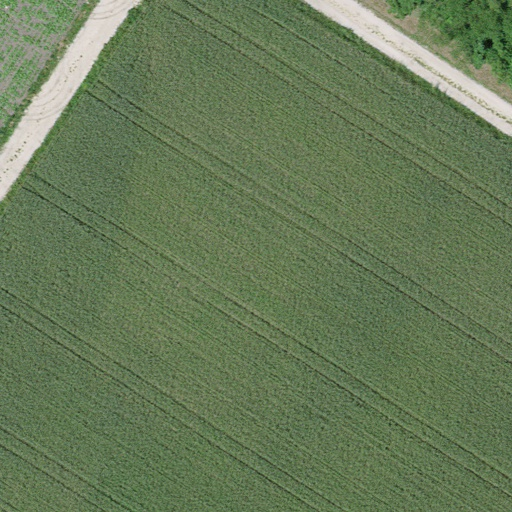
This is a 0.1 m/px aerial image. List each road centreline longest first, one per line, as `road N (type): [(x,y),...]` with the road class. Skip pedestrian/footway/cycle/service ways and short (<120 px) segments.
road 1 (track): [(305,0),(511,137)]
road 2 (track): [(0,176),(115,0)]
